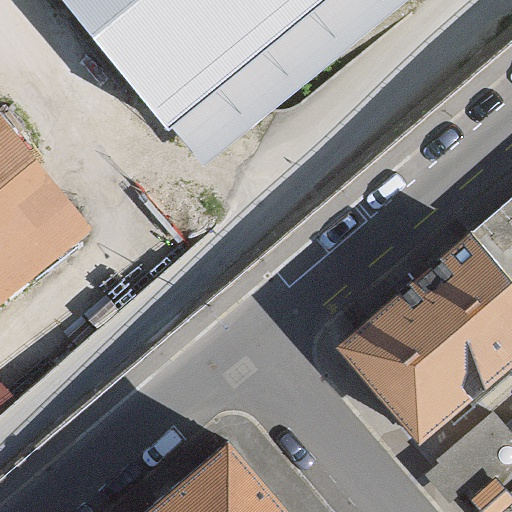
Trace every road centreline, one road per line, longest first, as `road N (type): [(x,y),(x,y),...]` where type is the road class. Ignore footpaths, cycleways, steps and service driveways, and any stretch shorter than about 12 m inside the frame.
road 1 (residential): [(511,113),(243,340)]
road 2 (residential): [(243,340),(42,511)]
road 3 (residential): [(243,340),(389,511)]
